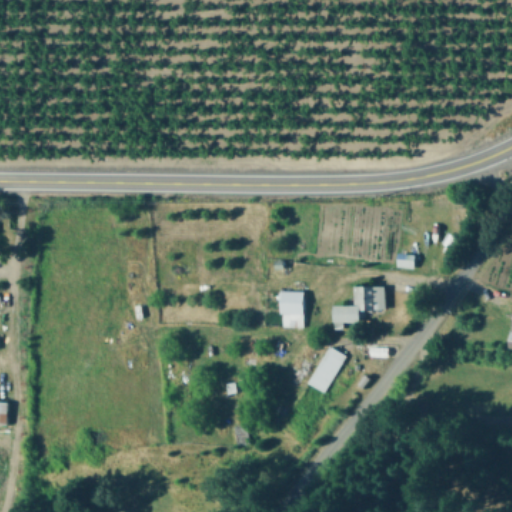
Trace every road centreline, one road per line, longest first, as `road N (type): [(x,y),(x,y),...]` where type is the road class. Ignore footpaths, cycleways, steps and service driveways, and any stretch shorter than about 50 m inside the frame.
road 1 (secondary): [(511,144),(450,169),(388,180),(0,180)]
road 2 (residential): [(275,511),(511,199)]
